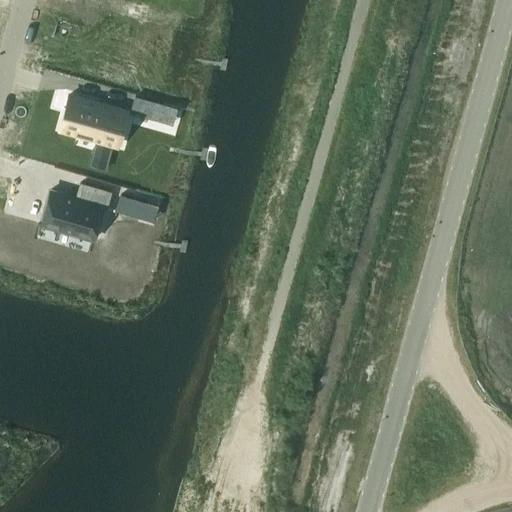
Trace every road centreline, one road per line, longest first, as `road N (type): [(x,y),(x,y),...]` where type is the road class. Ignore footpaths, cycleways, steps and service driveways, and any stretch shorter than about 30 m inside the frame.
road 1 (unclassified): [(368,511),(509,0)]
road 2 (track): [(511,461),(419,329)]
